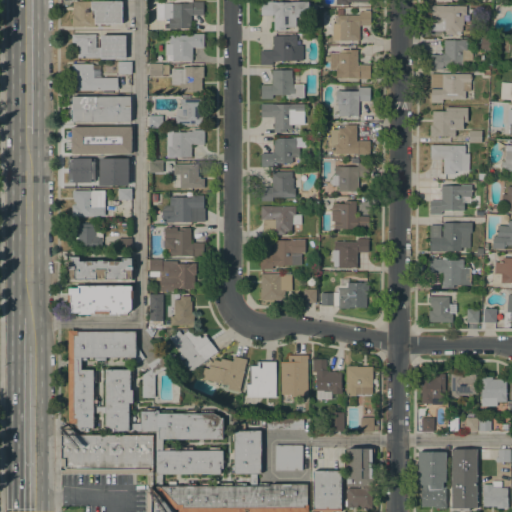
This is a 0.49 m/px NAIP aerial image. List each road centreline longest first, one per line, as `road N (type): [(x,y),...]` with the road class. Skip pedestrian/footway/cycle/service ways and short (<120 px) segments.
road 1 (tertiary): [(396,511),(401,0)]
road 2 (residential): [(235,315),(231,0)]
road 3 (residential): [(511,344),(397,342),(235,315)]
road 4 (primary): [(28,132),(28,321)]
road 5 (primary): [(29,346),(29,511)]
road 6 (primary): [(28,0),(28,132)]
